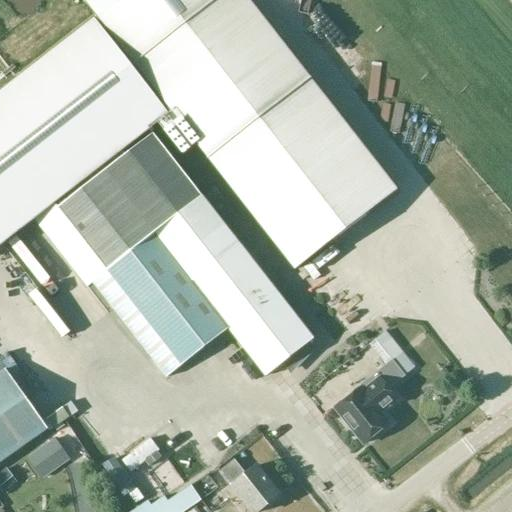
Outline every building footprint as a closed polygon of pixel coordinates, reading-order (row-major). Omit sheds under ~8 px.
[(236,218),(212,188),(201,197),(150,131),(159,123),(184,155),(197,146),(294,272),(404,181),(260,0),(99,0),(104,6),(0,89),(0,246),(33,220),(86,288),(91,284),(165,379),(179,367),(226,330),(263,378),(294,354),(312,377),(329,364),(223,228),(236,218)] [(362,393),(360,389),(335,409),(363,445),(388,425),(379,414),(397,400),(388,390),(404,377),(392,362),(375,375),(379,380),(362,393)] [(5,370),(0,373),(0,462),(47,429),(5,370)] [(138,468),(167,446),(157,432),(128,454),(138,468)] [(29,458),(42,477),(68,460),(54,440),(29,458)] [(248,511),(257,511),(277,496),(254,468),(245,476),(232,460),(216,472),(248,511)] [(7,471),(0,476),(0,489),(3,494),(16,484),(7,471)] [(191,486),(167,502),(164,497),(151,506),(147,501),(132,511),(186,511),(201,501),(191,486)]
